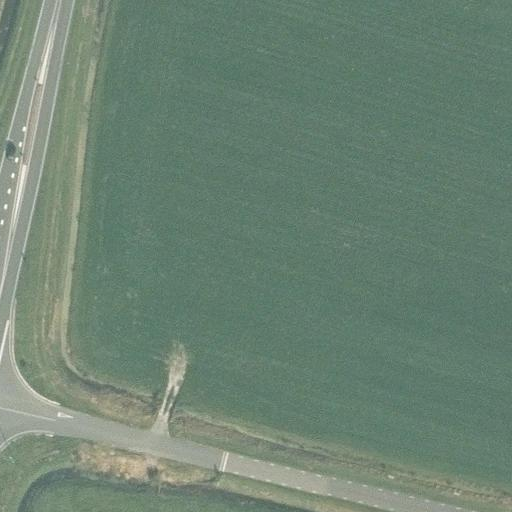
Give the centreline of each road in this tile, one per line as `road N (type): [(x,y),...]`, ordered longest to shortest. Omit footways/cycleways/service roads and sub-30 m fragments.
road 1 (tertiary): [(422,511),(0,408)]
road 2 (trunk): [(0,322),(49,86),(53,18)]
road 3 (trunk): [(53,18),(28,83),(0,204)]
